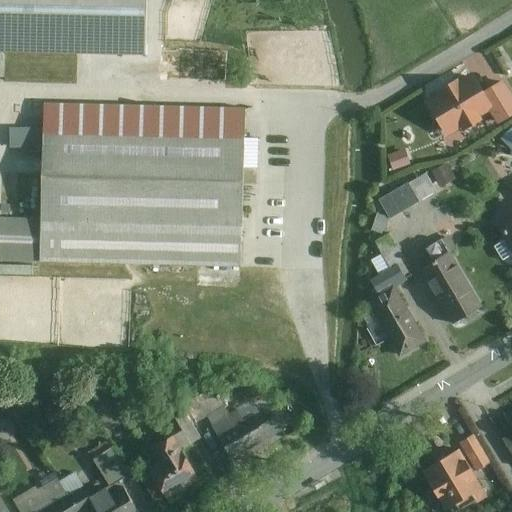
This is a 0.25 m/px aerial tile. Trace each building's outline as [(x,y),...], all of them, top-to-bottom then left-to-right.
[(149,0),(0,0),(0,47),(149,49),(149,0)] [(472,71),(426,98),(447,134),(490,108),(493,107),(483,89),(472,71)] [(511,93),(502,78),(483,89),(493,107),(490,108),(498,122),(511,113),(511,93)] [(245,107),(41,105),(37,262),(242,265),(245,107)] [(406,147),(387,153),(392,168),(411,162),(406,147)] [(446,162),(432,170),(441,186),(455,178),(446,162)] [(426,172),(379,198),(389,216),(436,191),(426,172)] [(511,214),(497,224),(511,248),(511,214)] [(370,278),(378,292),(393,283),(394,285),(414,273),(391,232),(375,240),(384,257),(374,263),(379,273),(370,278)] [(483,304),(451,250),(420,268),(452,322),(483,304)] [(394,285),(393,283),(378,292),(366,298),(398,355),(425,340),(394,285)] [(134,381),(116,388),(122,405),(140,398),(134,381)] [(184,411),(192,424),(224,405),(221,399),(218,401),(215,396),(210,398),(206,392),(181,406),(184,411)] [(245,403),(211,425),(232,458),(266,436),(245,403)] [(192,424),(184,411),(176,417),(191,443),(200,438),(192,424)] [(511,432),(503,438),(511,453),(511,432)] [(198,478),(172,434),(149,447),(157,460),(146,466),(147,469),(138,475),(151,495),(160,490),(165,498),(198,478)] [(489,461),(474,434),(461,441),(476,468),(489,461)] [(111,444),(91,458),(109,485),(130,472),(111,444)] [(460,448),(422,470),(444,508),(473,492),(478,501),(488,496),(460,448)] [(88,509),(89,511),(137,511),(119,482),(91,499),(84,503),(88,509)] [(47,511),(83,511),(88,509),(84,503),(91,499),(82,487),(46,508),(47,511)]
